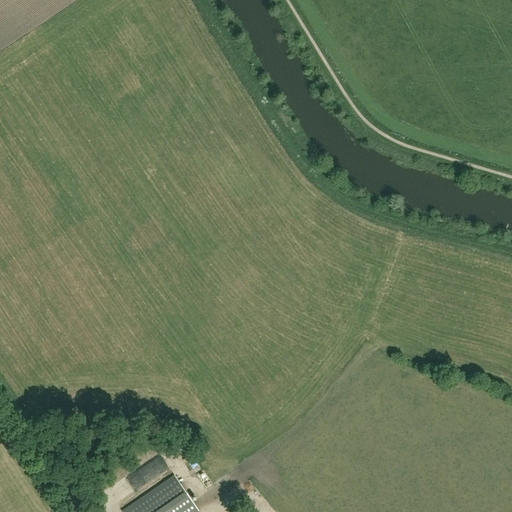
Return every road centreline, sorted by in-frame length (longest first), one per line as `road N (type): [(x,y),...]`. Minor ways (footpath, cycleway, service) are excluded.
road 1 (track): [(511,256),(346,202),(302,163),(196,0)]
road 2 (unclassified): [(83,511),(0,384)]
